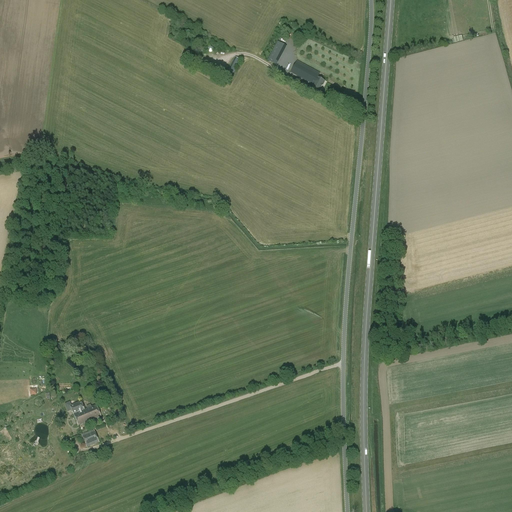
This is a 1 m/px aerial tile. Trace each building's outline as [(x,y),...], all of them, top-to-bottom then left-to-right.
[(268,61),(276,65),(286,46),(278,42),(268,61)] [(228,83),(240,61),(236,58),(224,80),(228,83)] [(317,78),(318,76),(296,64),(290,73),(313,86),(311,88),(319,92),(324,82),(317,78)] [(96,406),(84,411),(81,402),(70,407),(78,427),(101,418),(96,406)] [(86,447),(99,442),(95,432),(82,437),(86,447)]
